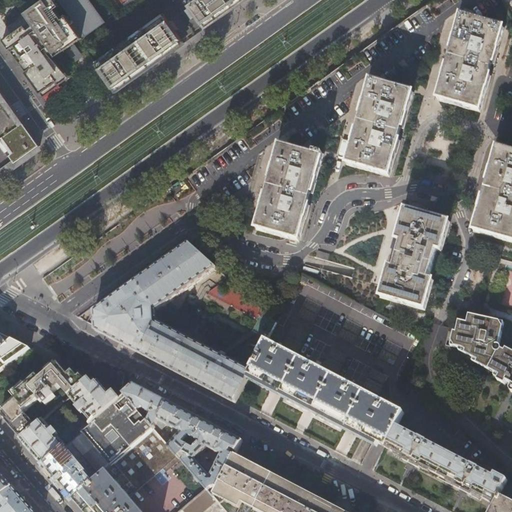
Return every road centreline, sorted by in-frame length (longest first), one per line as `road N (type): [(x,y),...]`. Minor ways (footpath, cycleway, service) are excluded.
road 1 (primary): [(0,271),(380,0)]
road 2 (residential): [(404,190),(350,196),(314,246),(287,261),(252,254),(193,219),(48,321)]
road 3 (residential): [(48,321),(412,511)]
road 4 (residential): [(511,469),(424,381),(428,342),(468,256),(456,197)]
road 5 (primary): [(302,5),(69,167)]
road 6 (residential): [(456,197),(473,179),(482,146),(475,130),(445,119),(419,131),(404,190)]
road 7 (residential): [(69,167),(0,63)]
